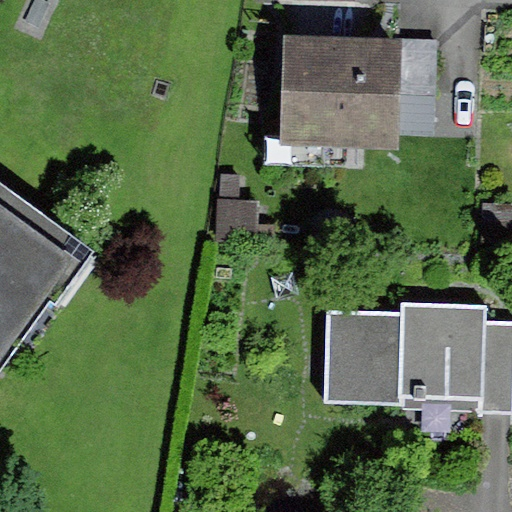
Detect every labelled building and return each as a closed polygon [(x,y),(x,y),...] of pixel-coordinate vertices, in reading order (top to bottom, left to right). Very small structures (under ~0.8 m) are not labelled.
[(402,36),(290,31),(286,141),(398,145),(399,133),(403,42),(402,36)] [(438,43),(403,42),(399,133),(435,134),(438,43)] [(0,367),(49,299),(56,304),(100,242),(0,172),(0,367)] [(256,242),(259,199),(219,196),(216,239),(256,242)] [(511,204),(484,204),(483,248),(511,248),(511,204)] [(404,311),(328,308),(324,404),(406,407),(407,396),(478,399),(478,414),(511,415),(511,320),(487,320),(488,306),(404,302),(404,311)]
